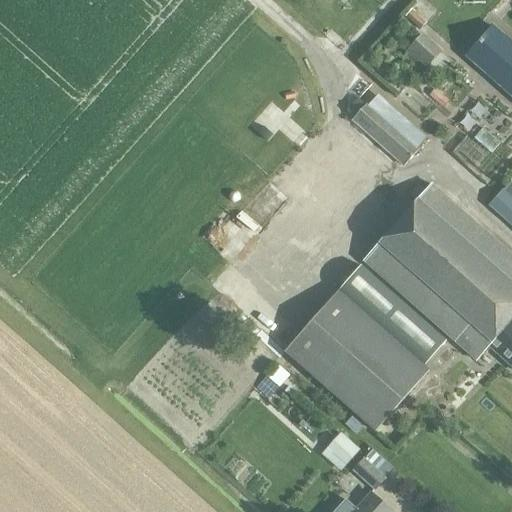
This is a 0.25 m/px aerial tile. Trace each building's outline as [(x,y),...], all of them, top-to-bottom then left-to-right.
[(467,57),(511,96),(511,43),(493,27),(467,57)] [(424,68),(443,50),(424,31),(406,48),(424,68)] [(367,105),(353,121),(404,166),(418,150),(367,105)] [(492,152),(502,140),(480,123),(458,152),(492,178),(505,162),(492,152)] [(511,178),(488,203),(511,225),(511,178)] [(239,215),(250,225),(258,233),(288,199),(269,182),(239,215)] [(511,258),(474,225),(432,187),(398,225),(364,262),(475,361),(488,347),(511,368),(511,258)] [(447,342),(361,266),(340,290),(425,366),(447,342)] [(375,433),(430,370),(425,366),(340,290),(339,290),(285,352),(375,433)] [(323,452),(343,469),(362,446),(342,430),(323,452)] [(374,490),(385,479),(365,459),(354,471),(374,490)] [(392,511),(370,492),(355,510),(348,505),(341,511),(392,511)]
